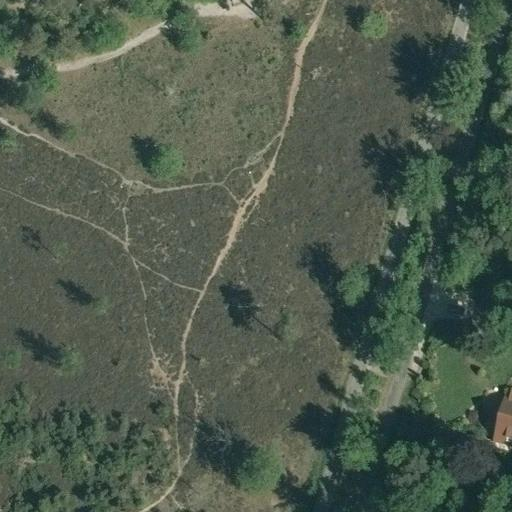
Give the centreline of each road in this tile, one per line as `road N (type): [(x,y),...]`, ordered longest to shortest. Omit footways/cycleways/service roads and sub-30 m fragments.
road 1 (unclassified): [(398,377),(510,0)]
road 2 (unclassified): [(471,0),(363,367)]
road 3 (unclassified): [(363,367),(318,511)]
road 4 (unclassified): [(356,511),(398,377)]
